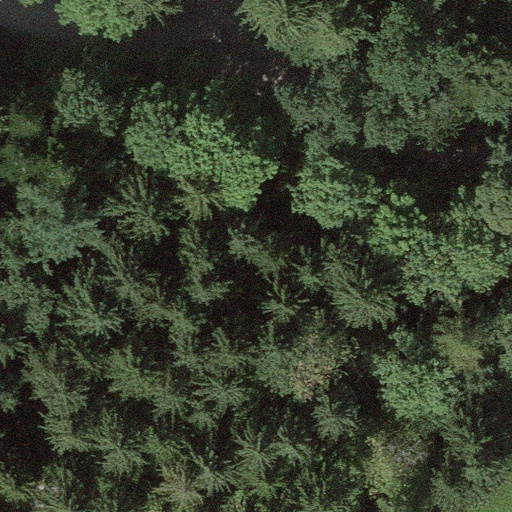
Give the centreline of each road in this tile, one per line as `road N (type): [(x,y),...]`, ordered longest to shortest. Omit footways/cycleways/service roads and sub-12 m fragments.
road 1 (unclassified): [(0,4),(511,166)]
road 2 (track): [(313,100),(303,62),(229,0)]
